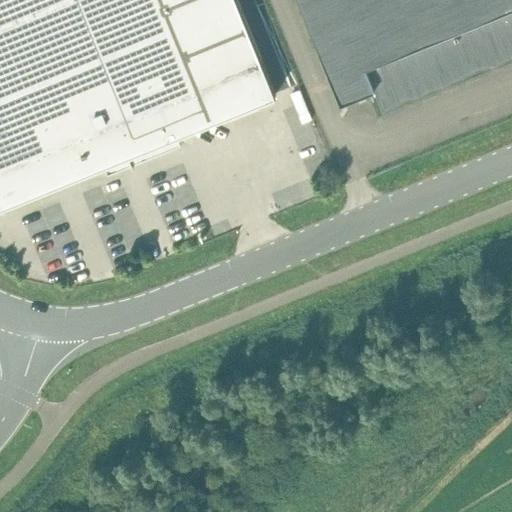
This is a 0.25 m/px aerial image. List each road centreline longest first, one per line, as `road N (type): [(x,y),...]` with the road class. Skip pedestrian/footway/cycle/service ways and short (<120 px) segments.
road 1 (unclassified): [(511,157),(149,310),(87,329),(42,329)]
road 2 (unknown): [(373,215),(279,0)]
